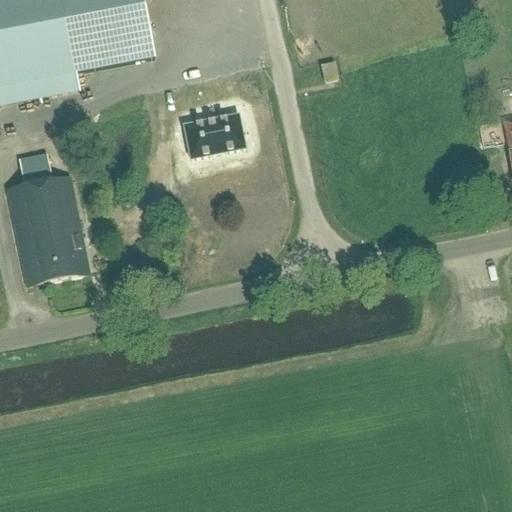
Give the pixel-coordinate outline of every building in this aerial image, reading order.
[(142,0),(0,0),(0,93),(155,64),(142,0)] [(324,87),(336,85),(333,67),(321,69),(324,87)] [(239,121),(184,132),(191,166),(246,155),(239,121)] [(511,123),(501,126),(511,179),(511,123)] [(21,164),(27,191),(55,185),(49,159),(21,164)] [(55,185),(27,191),(8,195),(27,291),(90,279),(70,182),(55,185)]
